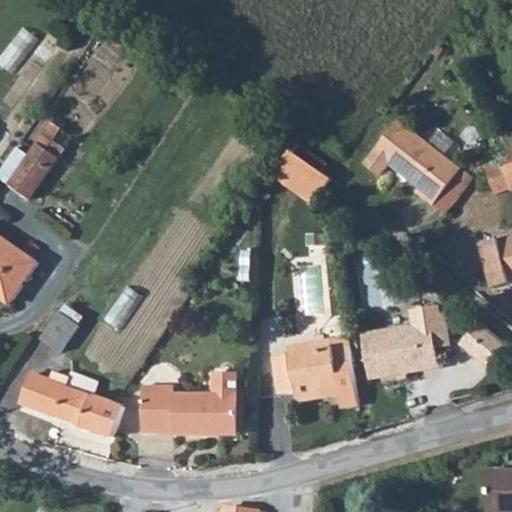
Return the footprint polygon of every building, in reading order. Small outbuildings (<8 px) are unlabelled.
[(26,58),(37,43),(20,31),(10,47),(26,58)] [(445,189),(469,157),(404,108),(371,153),(387,164),(395,152),(445,189)] [(300,154),(330,173),(336,164),(306,145),(300,154)] [(21,204),(51,163),(32,147),(2,188),(21,204)] [(321,207),(340,180),(330,173),(300,154),(294,150),(276,178),(321,207)] [(511,190),(511,159),(502,161),(509,191),(511,190)] [(0,230),(0,294),(6,299),(36,256),(0,230)] [(511,235),(490,241),(501,285),(511,281),(511,235)] [(67,311),(48,299),(30,325),(49,336),(67,311)] [(440,352),(457,350),(452,318),(446,318),(445,309),(420,313),(424,331),(368,340),(376,384),(445,373),(440,352)] [(502,334),(490,324),(470,347),(483,358),(502,334)] [(511,342),(502,334),(483,358),(498,370),(511,353),(511,342)] [(365,419),(355,354),(298,357),(298,363),(280,366),(283,402),(297,401),(304,408),(323,405),(342,408),(343,420),(365,419)] [(20,397),(34,402),(52,377),(28,369),(20,397)] [(52,377),(34,402),(81,421),(93,393),(76,386),(84,374),(71,369),(65,381),(52,377)] [(97,378),(84,374),(76,386),(93,393),(97,378)] [(169,389),(134,389),(132,439),(207,444),(207,440),(239,442),(240,401),(234,401),(235,382),(212,381),(212,401),(169,400),(169,389)] [(93,393),(81,421),(116,435),(127,407),(93,393)] [(511,509),(511,469),(491,470),(492,509),(511,509)]
